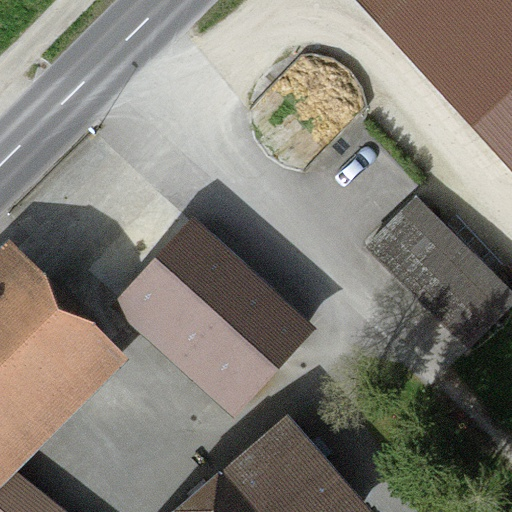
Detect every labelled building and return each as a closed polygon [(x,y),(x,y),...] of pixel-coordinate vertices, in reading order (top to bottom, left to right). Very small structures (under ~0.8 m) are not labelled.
[(511,0),(410,0),(390,19),(511,152),(511,0)] [(511,303),(511,292),(416,197),(368,245),(469,346),(511,303)] [(125,302),(235,402),(305,325),(196,226),(125,302)] [(0,449),(101,348),(19,266),(0,285),(0,449)] [(355,511),(358,510),(290,431),(196,511),(355,511)] [(59,511),(16,476),(0,495),(0,511),(59,511)]
